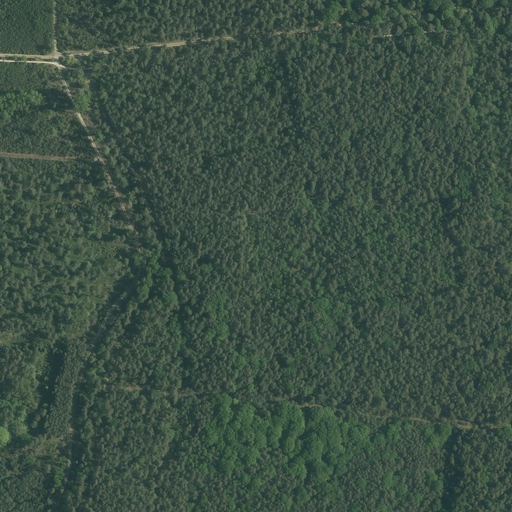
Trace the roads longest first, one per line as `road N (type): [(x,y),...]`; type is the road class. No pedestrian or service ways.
road 1 (track): [(74,56),(143,189),(164,280),(104,392),(81,511)]
road 2 (track): [(43,511),(65,423),(105,320),(138,273),(129,228),(55,57)]
road 3 (track): [(74,56),(511,8)]
road 4 (track): [(511,433),(106,388)]
